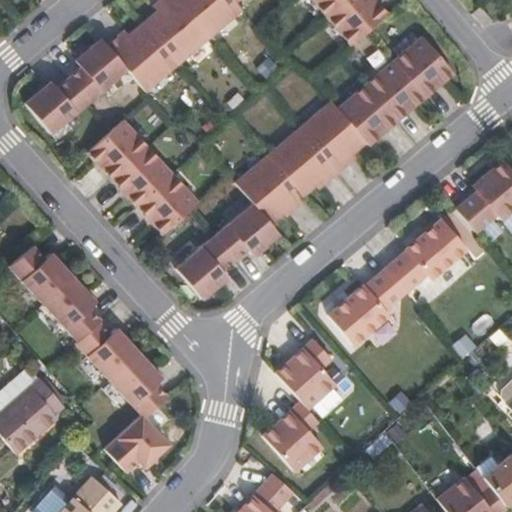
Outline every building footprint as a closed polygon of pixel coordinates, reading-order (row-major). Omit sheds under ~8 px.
[(177,0),(160,0),(159,2),(152,7),(156,12),(142,24),(177,64),(209,37),(177,0)] [(177,0),(209,37),(241,10),(234,2),(232,0),(177,0)] [(346,0),(311,0),(325,17),(346,0)] [(387,14),(374,0),(346,0),(325,17),(349,45),(387,14)] [(491,21),(479,7),(471,14),(483,28),(491,21)] [(177,64),(142,24),(129,36),(124,31),(106,46),(125,69),(145,92),(177,64)] [(452,73),(421,37),(393,60),(424,97),(452,73)] [(87,102),(125,69),(106,46),(99,39),(74,61),(79,68),(68,78),(87,102)] [(424,97),(393,60),(364,85),(396,121),(424,97)] [(49,134),(87,102),(68,78),(55,88),(50,82),(23,104),(49,134)] [(396,121),(364,85),(337,109),(365,142),(367,145),(396,121)] [(365,142),(337,109),(330,102),(298,129),(336,173),(354,157),(352,154),(365,142)] [(112,180),(147,148),(122,120),(86,153),(112,180)] [(317,189),(323,183),(336,173),(298,129),(266,156),(301,197),(314,186),(317,189)] [(137,208),(172,175),(147,148),(112,180),(137,208)] [(301,197),(266,156),(234,183),(252,204),(269,225),(281,213),(284,216),(292,210),(304,200),(301,197)] [(511,210),(511,173),(502,161),(471,187),(475,192),(454,210),(474,233),(495,216),(500,221),(511,210)] [(162,234),(198,202),(172,175),(137,208),(162,234)] [(251,256),(277,234),(269,225),(252,204),(213,236),(232,260),(245,249),(251,256)] [(430,281),(466,251),(440,220),(404,250),(404,253),(384,270),(404,294),(425,276),(430,281)] [(226,278),(221,271),(232,260),(213,236),(174,269),(200,299),(226,278)] [(71,279),(49,254),(42,260),(30,247),(6,268),(41,306),(71,279)] [(384,312),(404,294),(384,270),(364,287),(362,287),(327,317),(352,348),(388,318),(384,312)] [(98,321),(87,309),(93,303),(71,279),(41,306),(75,343),(96,324),(98,321)] [(137,355),(114,330),(107,335),(96,324),(75,343),(74,344),(108,381),(137,355)] [(335,385),(320,370),(330,361),(312,341),(274,373),(300,403),(306,410),(335,385)] [(153,386),(160,380),(137,355),(108,381),(138,417),(141,419),(142,418),(164,398),(153,386)] [(0,438),(13,454),(56,418),(29,387),(0,412),(0,438)] [(321,448),(308,432),(317,423),(306,410),(300,403),(261,436),(293,473),(321,448)] [(141,469),(167,446),(142,418),(141,419),(138,417),(101,451),(123,474),(135,463),(141,469)] [(511,499),(511,458),(510,456),(496,466),(488,457),(474,468),(489,488),(504,506),(511,499)] [(274,511),(291,493),(273,474),(237,511),(274,511)] [(504,506),(489,488),(479,497),(464,479),(436,500),(445,511),(501,511),(505,509),(504,506)] [(110,511),(115,507),(85,480),(56,511),(110,511)]
